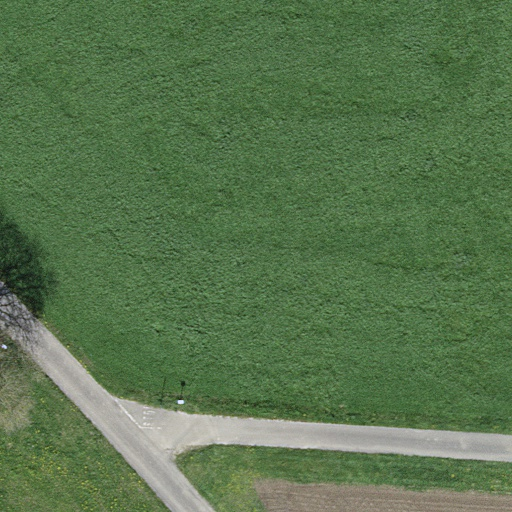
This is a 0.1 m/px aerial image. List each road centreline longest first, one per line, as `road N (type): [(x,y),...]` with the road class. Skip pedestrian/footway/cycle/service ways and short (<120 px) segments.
road 1 (track): [(511,447),(190,427),(126,438)]
road 2 (unclassified): [(0,301),(194,511)]
